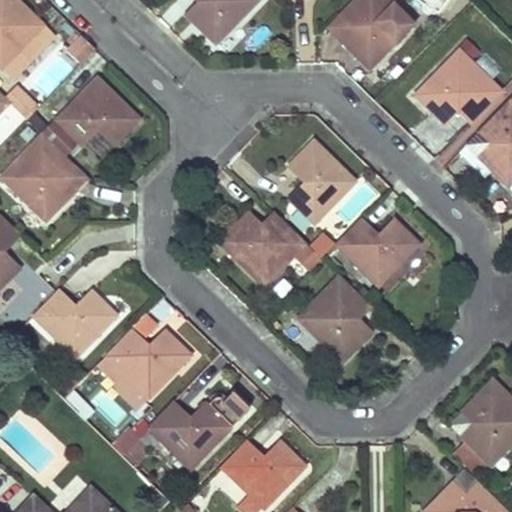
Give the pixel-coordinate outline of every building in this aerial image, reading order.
[(54,37),(16,0),(0,0),(0,68),(1,70),(16,54),(27,64),(54,37)] [(196,28),(215,46),(259,0),(258,0),(193,0),(195,2),(202,9),(195,16),(202,23),(196,28)] [(353,0),(338,15),(356,33),(349,40),(356,47),(350,53),(368,70),(413,25),(388,0),(353,0)] [(202,9),(195,2),(183,15),(196,28),(202,23),(195,16),(202,9)] [(356,33),(338,15),(326,28),(350,53),(356,47),(349,40),(356,33)] [(94,49),(80,37),(66,52),(79,64),(79,65),(94,49)] [(467,41),(458,50),(480,72),(489,63),(467,41)] [(480,72),(458,50),(413,96),(431,114),(437,108),(444,115),(451,107),(457,114),(468,125),(501,92),(480,72)] [(79,64),(66,52),(48,71),(61,83),(79,64)] [(12,80),(27,64),(16,54),(1,70),(12,80)] [(139,120),(96,78),(40,135),(60,155),(74,141),(80,147),(97,130),(104,137),(112,129),(121,138),(139,120)] [(4,98),(26,120),(37,109),(15,87),(4,98)] [(0,112),(8,104),(0,95),(0,112)] [(511,102),(510,101),(478,133),(495,151),(488,158),(495,164),(489,170),(508,188),(511,183),(511,102)] [(9,106),(0,117),(0,142),(0,143),(21,116),(9,106)] [(431,114),(445,127),(457,114),(451,107),(444,115),(437,108),(431,114)] [(121,138),(112,129),(104,137),(113,146),(121,138)] [(495,151),(478,133),(465,146),(489,170),(495,164),(488,158),(495,151)] [(73,167),(60,155),(40,135),(0,176),(0,179),(44,223),(62,205),(56,199),(62,192),(55,185),(73,167)] [(355,182),(312,141),(286,167),(303,184),(296,191),(304,198),(295,208),(313,225),(355,182)] [(86,180),(73,167),(55,185),(62,192),(56,199),(62,205),(86,180)] [(304,198),(296,191),(287,200),(295,208),(304,198)] [(261,224),(248,211),(235,225),(241,231),(247,224),(254,231),(261,224)] [(241,231),(235,225),(217,243),(263,288),(293,257),(309,272),(321,260),(305,245),(271,213),(261,224),(254,231),(247,224),(241,231)] [(9,259),(2,252),(18,235),(0,217),(0,287),(11,276),(2,267),(9,259)] [(377,235),(360,219),(334,246),(377,287),(419,244),(400,226),(392,236),(384,228),(377,235)] [(393,219),(384,228),(392,236),(400,226),(393,219)] [(332,245),(322,236),(311,248),(320,257),(332,245)] [(19,268),(9,259),(2,267),(11,276),(19,268)] [(370,308),(337,276),(295,319),(341,364),(359,345),(353,340),(360,333),(353,326),(359,320),(370,308)] [(74,307),(57,291),(32,317),(75,359),(117,316),(98,298),(89,308),(81,300),(74,307)] [(89,308),(98,298),(90,291),(81,300),(89,308)] [(383,321),(370,308),(359,320),(372,332),(383,321)] [(133,330),(150,342),(161,327),(144,315),(133,330)] [(359,345),(372,332),(359,320),(353,326),(360,333),(353,340),(359,345)] [(172,338),(164,330),(154,340),(163,347),(172,338)] [(112,387),(137,410),(190,356),(172,338),(163,347),(154,340),(148,347),(131,331),(105,357),(123,375),(115,383),(112,387)] [(115,383),(123,375),(105,357),(97,366),(115,383)] [(459,413),(477,430),(470,437),(477,444),(471,450),(489,467),(511,444),(511,399),(491,380),(459,413)] [(77,392),(66,401),(84,424),(95,415),(77,392)] [(189,470),(231,427),(248,410),(231,393),(223,401),(221,400),(219,399),(217,398),(216,398),(214,399),(213,399),(210,402),(207,400),(192,416),(175,400),(172,402),(147,429),(189,470)] [(477,430),(459,413),(447,426),(471,450),(477,444),(470,437),(477,430)] [(148,447),(138,437),(122,454),(132,464),(148,447)] [(278,459),(287,449),(279,441),(270,451),(278,459)] [(261,508),(263,510),(305,467),(287,449),(278,459),(270,451),(263,458),(246,442),(220,468),(248,495),(261,508)] [(490,470),(502,481),(511,469),(511,466),(502,457),(490,470)] [(458,501),(475,484),(463,471),(439,496),(444,501),(451,494),(458,501)] [(422,511),(504,511),(489,497),(475,484),(458,501),(451,494),(444,501),(439,496),(422,511)] [(91,487),(67,511),(84,511),(100,496),(91,487)] [(51,511),(34,495),(28,501),(39,511),(51,511)] [(242,511),(257,511),(261,508),(248,495),(236,506),(242,511)] [(116,511),(100,496),(84,511),(39,511),(28,501),(17,511),(116,511)]
